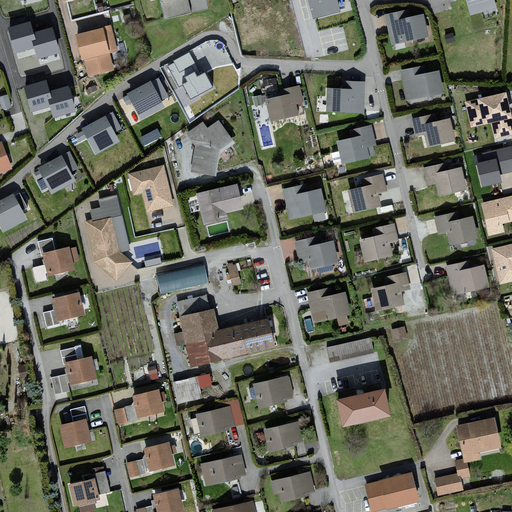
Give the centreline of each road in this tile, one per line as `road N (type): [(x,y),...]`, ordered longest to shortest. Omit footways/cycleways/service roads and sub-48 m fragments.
road 1 (residential): [(340,511),(260,184)]
road 2 (residential): [(359,0),(424,275)]
road 3 (residential): [(62,511),(44,427),(47,398),(15,260)]
